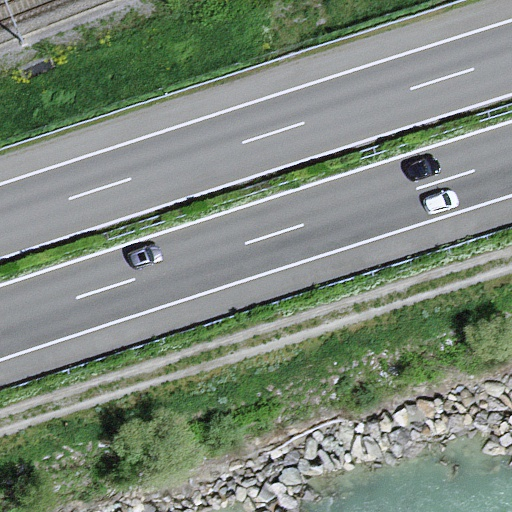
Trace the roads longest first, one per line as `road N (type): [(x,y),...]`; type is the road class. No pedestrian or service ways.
road 1 (track): [(0,430),(511,255)]
road 2 (motorway): [(0,324),(511,159)]
road 3 (motorway): [(511,55),(0,219)]
